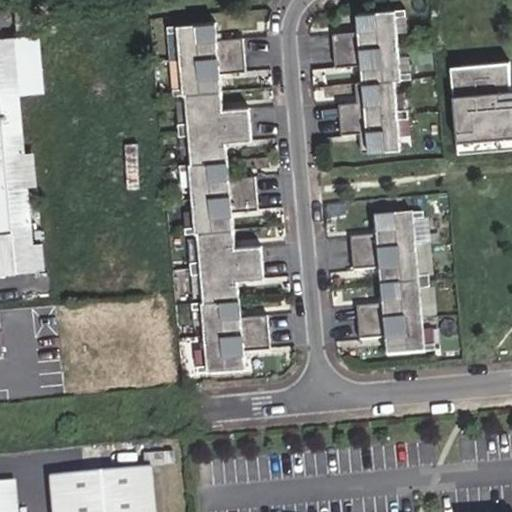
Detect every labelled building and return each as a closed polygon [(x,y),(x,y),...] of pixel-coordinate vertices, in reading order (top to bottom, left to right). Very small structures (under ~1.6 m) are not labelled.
[(20,28),(58,25),(56,3),(18,6),(20,28)] [(362,149),(402,145),(396,77),(403,77),(397,8),(359,11),(361,31),(335,33),(337,62),(363,60),(365,79),(357,80),(359,99),(340,100),(343,131),(361,129),(362,149)] [(228,180),(226,160),(224,141),(250,139),(248,109),(222,111),(220,92),(218,72),(244,70),(242,40),(216,43),(214,23),(176,26),(182,95),(184,95),(190,163),(188,163),(194,232),(196,232),(202,300),(200,300),(206,370),(244,366),(243,347),(268,344),(266,314),(240,317),(238,297),(237,278),(262,276),(260,246),(234,248),(232,229),(230,210),(256,207),(254,177),(228,180)] [(0,268),(45,265),(43,238),(34,239),(22,90),(46,88),(42,30),(0,33),(0,268)] [(511,95),(502,96),(501,90),(511,89),(510,60),(462,64),(465,91),(454,92),(459,151),(469,150),(468,138),(511,134),(511,95)] [(462,64),(452,65),(454,92),(465,91),(462,64)] [(511,88),(511,89),(501,90),(502,96),(511,95),(511,88)] [(469,150),(511,146),(511,134),(468,138),(469,150)] [(387,354),(425,351),(413,212),(376,216),(377,235),(351,238),(354,268),(380,265),(383,304),(357,306),(360,336),(386,334),(387,354)] [(153,511),(150,466),(50,475),(53,511),(153,511)] [(0,511),(16,511),(14,478),(0,478),(0,511)]
